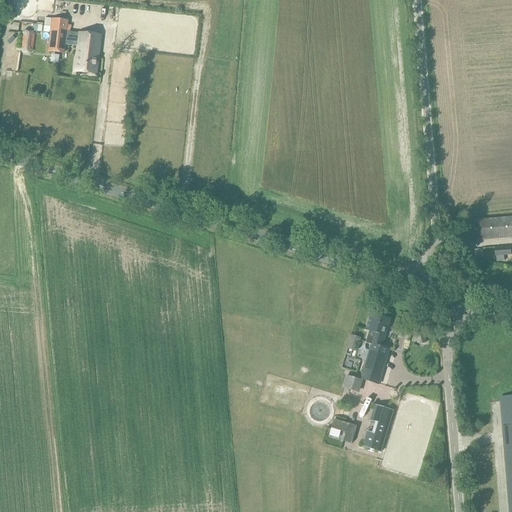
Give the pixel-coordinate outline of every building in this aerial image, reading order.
[(124,27),(126,0),(108,0),(107,25),(124,27)] [(68,22),(44,19),(43,19),(42,32),(49,33),(47,52),(64,54),(65,45),(78,47),(75,72),(95,75),(100,36),(67,32),(68,22)] [(32,52),(34,34),(22,32),(20,50),(32,52)] [(468,241),(511,237),(511,217),(466,222),(468,241)] [(390,351),(381,348),(385,336),(390,319),(375,314),(373,320),(368,319),(364,330),(369,332),(366,344),(374,346),(363,381),(379,385),(390,351)] [(366,350),(359,349),(360,337),(350,335),(347,350),(356,352),(355,357),(364,359),(366,350)] [(352,395),(356,382),(347,377),(343,390),(352,395)] [(511,511),(511,396),(502,397),(511,511)] [(393,417),(377,414),(372,450),(389,452),(393,417)] [(333,418),(329,431),(345,435),(344,443),(352,445),(357,424),(333,418)]
